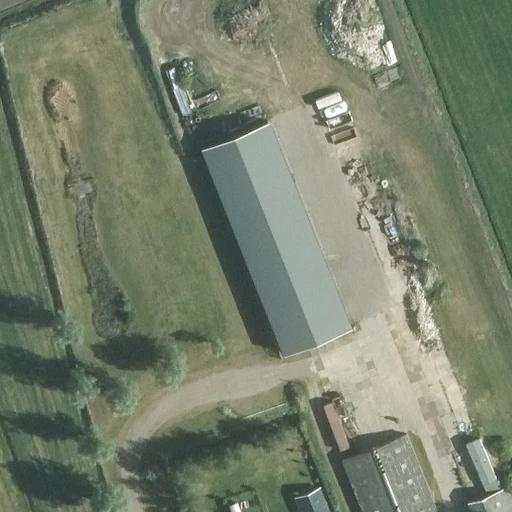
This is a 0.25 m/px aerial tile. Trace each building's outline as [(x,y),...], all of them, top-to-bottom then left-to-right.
[(313,101),(332,95),(326,75),(306,82),(313,101)] [(273,117),(203,143),(283,350),(352,321),(273,117)] [(477,427),(457,435),(467,461),(487,453),(477,427)] [(343,459),(363,511),(436,511),(407,434),(343,459)] [(468,501),(472,511),(511,511),(511,496),(508,485),(468,501)] [(331,511),(321,487),(296,496),(301,511),(331,511)]
